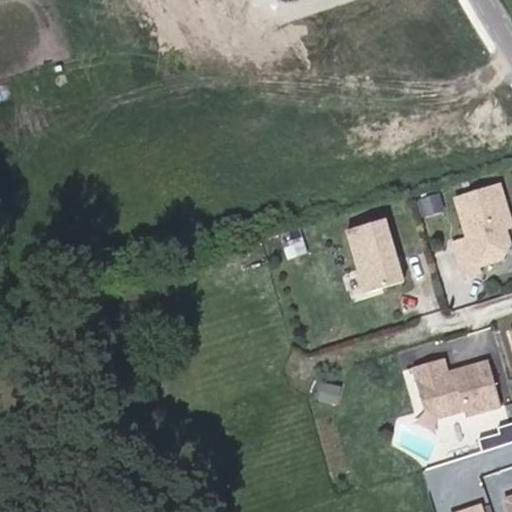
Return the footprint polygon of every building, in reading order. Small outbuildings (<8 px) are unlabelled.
[(511,217),(511,211),(504,185),(460,199),(473,238),(458,243),(469,276),(485,272),(483,265),(506,259),(511,247),(511,236),(507,219),(511,217)] [(444,193),(427,198),(432,212),(448,207),(444,193)] [(372,292),(410,281),(392,219),(353,230),(372,292)] [(448,357),(419,364),(429,405),(444,414),(470,408),(471,413),(505,405),(494,361),(452,371),(448,357)] [(317,403),(333,407),(337,390),(321,387),(317,403)] [(485,448),(511,440),(511,422),(500,426),(502,430),(482,436),(485,448)] [(450,511),(487,511),(484,500),(450,511)]
